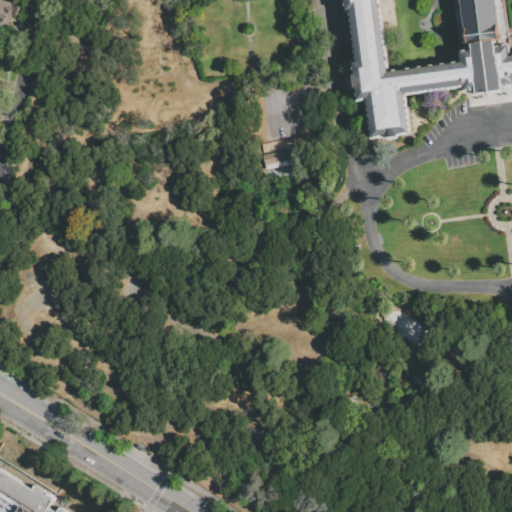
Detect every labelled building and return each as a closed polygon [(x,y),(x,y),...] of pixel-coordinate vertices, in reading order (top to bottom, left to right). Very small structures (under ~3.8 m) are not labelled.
[(0,0),(21,0),(26,3),(16,18),(14,17),(10,23),(5,30),(2,28),(0,32),(0,0)] [(511,0),(511,82),(504,84),(505,89),(476,92),(475,87),(463,89),(462,86),(407,93),(412,131),(372,136),(368,98),(358,99),(356,85),(353,85),(351,71),(354,70),(353,57),(356,57),(351,9),(346,10),(344,0),(511,0)] [(266,116),(270,139),(309,132),(305,110),(266,116)] [(263,156),(264,160),(265,165),(266,171),(296,165),(294,160),(293,155),(292,150),(263,156)] [(0,511),(0,470),(2,467),(37,488),(39,484),(59,496),(53,506),(62,511),(65,506),(75,511),(0,511)]
